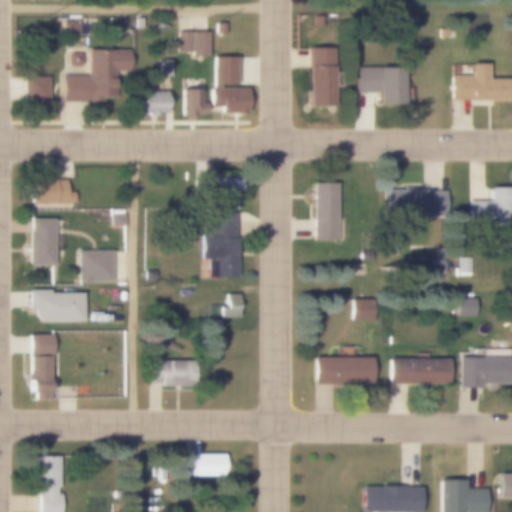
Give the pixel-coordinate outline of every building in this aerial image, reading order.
[(75,20),(75,34),(59,33),(60,20),(75,20)] [(223,23),(224,33),(214,33),(213,23),(223,23)] [(175,31),(204,31),(204,57),(188,57),(188,51),(175,51),(175,31)] [(305,47),(329,47),(329,107),(305,107),(305,47)] [(59,76),(59,102),(97,102),(97,96),(127,96),(127,49),(85,49),(85,76),(59,76)] [(210,56),(233,56),(233,86),(243,86),(243,112),(231,112),(231,117),(218,117),(218,113),(206,114),(206,89),(210,89),(210,56)] [(169,60),(169,77),(157,77),(157,60),(169,60)] [(450,77),(449,99),(507,100),(507,79),(485,79),(485,64),(468,64),(468,77),(450,77)] [(350,68),(351,93),(374,93),(374,109),(399,109),(399,68),(350,68)] [(45,75),(45,101),(22,101),(22,75),(45,75)] [(178,89),(197,89),(196,110),(195,110),(195,118),(186,118),(186,112),(177,112),(178,89)] [(161,91),(161,114),(156,114),(156,117),(139,117),(139,112),(135,112),(135,91),(161,91)] [(214,174),(214,195),(236,195),(236,174),(214,174)] [(64,181),(64,193),(71,193),(71,205),(30,205),(30,181),(64,181)] [(308,183),(332,183),(332,241),(309,241),(308,183)] [(422,189),(422,193),(442,193),(442,217),(420,217),(420,221),(379,221),(379,190),(400,190),(400,187),(410,187),(410,189),(422,189)] [(485,187),(485,200),(448,200),(448,227),(508,227),(508,187),(485,187)] [(208,208),(230,207),(232,277),(205,277),(204,260),(196,260),(195,228),(201,228),(201,220),(208,219),(208,208)] [(25,218),(49,218),(49,267),(25,266),(25,218)] [(108,250),(109,281),(75,282),(75,250),(108,250)] [(430,261),(430,271),(441,271),(441,260),(439,260),(439,255),(432,255),(432,261),(430,261)] [(454,259),(469,259),(470,277),(453,277),(453,269),(454,269),(454,259)] [(46,289),(46,293),(80,292),(81,322),(38,323),(31,315),(31,308),(24,303),(24,290),(46,289)] [(452,298),(472,298),(472,316),(452,316),(452,298)] [(347,299),(369,299),(369,321),(346,321),(347,299)] [(49,335),(48,356),(46,356),(45,379),(43,384),(44,400),(30,401),(24,384),(24,357),(26,357),(26,335),(49,335)] [(336,346),(353,346),(353,357),(367,357),(367,370),(369,370),(369,384),(311,384),(311,358),(336,358),(336,346)] [(415,352),(424,352),(424,358),(444,358),(444,383),(421,383),(421,386),(407,386),(407,383),(384,384),(384,359),(415,359),(415,352)] [(511,356),(511,385),(485,386),(485,383),(475,384),(475,388),(454,388),(454,356),(511,356)] [(143,361),(143,384),(189,384),(189,361),(143,361)] [(180,455),(219,455),(219,476),(180,476),(180,455)] [(32,457),(56,457),(56,489),(53,489),(53,495),(56,495),(56,511),(34,511),(34,495),(37,495),(37,489),(32,489),(32,457)] [(492,473),(511,473),(511,500),(493,500),(492,473)] [(433,478),(433,511),(480,511),(480,486),(460,486),(460,478),(433,478)] [(357,511),(357,485),(416,486),(416,511),(357,511)]
